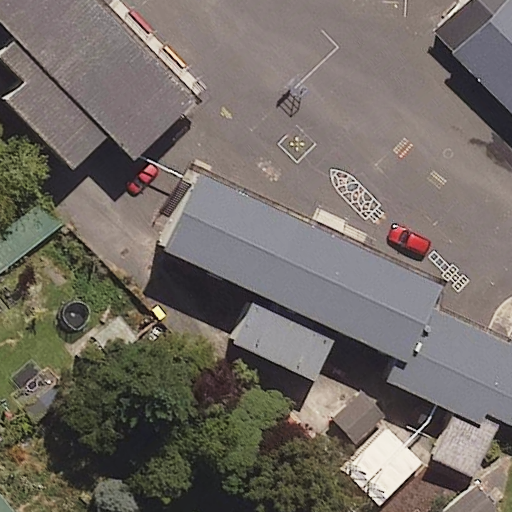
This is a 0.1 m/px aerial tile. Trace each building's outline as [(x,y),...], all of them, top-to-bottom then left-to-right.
[(172,96),(77,0),(0,0),(0,76),(2,78),(0,80),(0,109),(51,161),(86,126),(113,153),(172,96)] [(511,0),(445,0),(423,22),(511,114),(511,0)] [(425,271),(172,160),(134,244),(235,288),(212,339),(296,375),(319,324),(381,352),(370,378),(443,409),(422,456),(463,474),(488,418),(511,428),(511,332),(500,327),(495,337),(412,300),(425,271)] [(0,294),(69,236),(32,193),(0,220),(0,294)] [(364,382),(326,418),(348,442),(386,405),(364,382)] [(493,511),(467,481),(430,511),(493,511)] [(15,511),(0,493),(0,511),(15,511)]
